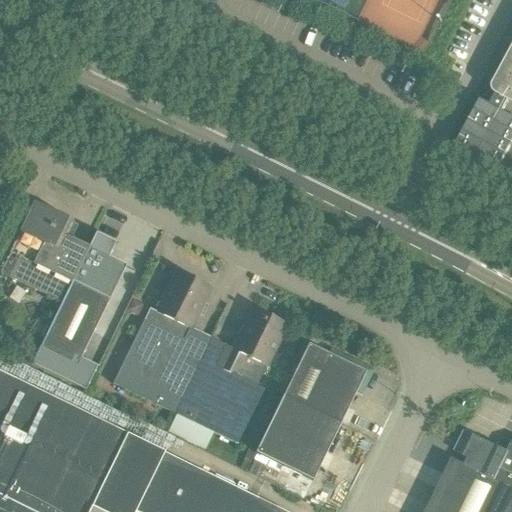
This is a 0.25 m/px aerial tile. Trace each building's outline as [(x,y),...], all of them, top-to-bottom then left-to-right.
[(511,47),(492,84),(491,90),(492,94),(495,96),(511,104),(511,47)] [(33,204),(0,271),(0,274),(60,304),(87,248),(82,246),(65,237),(72,223),(33,204)] [(60,304),(30,365),(84,392),(96,367),(80,359),(125,266),(108,258),(114,243),(94,234),(87,248),(60,304)] [(190,329),(202,303),(209,290),(174,273),(155,312),(149,309),(112,385),(175,415),(211,340),(190,329)] [(132,300),(126,311),(136,316),(142,305),(132,300)] [(266,367),(285,327),(251,310),(232,350),(211,340),(175,415),(236,445),(263,390),(255,386),(265,367),(266,367)] [(329,351),(311,342),(309,341),(254,454),(312,482),(368,367),(330,349),(329,351)] [(0,511),(282,511),(162,453),(127,437),(0,374),(0,511)] [(511,511),(511,442),(507,452),(486,442),(465,432),(456,452),(469,458),(465,466),(452,459),(425,511),(511,511)]
